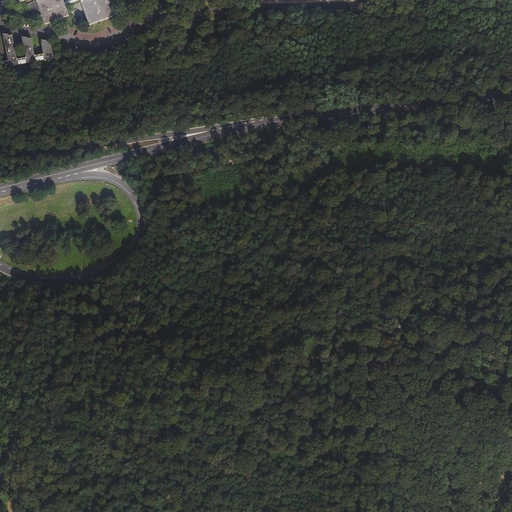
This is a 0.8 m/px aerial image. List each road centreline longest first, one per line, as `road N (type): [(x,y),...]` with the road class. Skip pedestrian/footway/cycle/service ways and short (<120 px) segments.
road 1 (track): [(511,328),(453,319),(409,323),(331,356),(286,363),(186,399),(46,406)]
road 2 (track): [(11,511),(26,374),(90,342),(194,308),(227,281),(219,239)]
road 3 (trunk): [(30,182),(81,174),(120,181),(139,205),(141,235),(119,261),(77,280),(41,281),(0,267)]
road 4 (secondary): [(511,95),(324,111),(222,130)]
road 5 (track): [(151,90),(217,89),(309,70),(433,31)]
road 6 (track): [(511,114),(467,115),(230,164)]
road 7 (trunk): [(222,130),(39,153),(0,148)]
road 8 (secondary): [(222,130),(30,182)]
